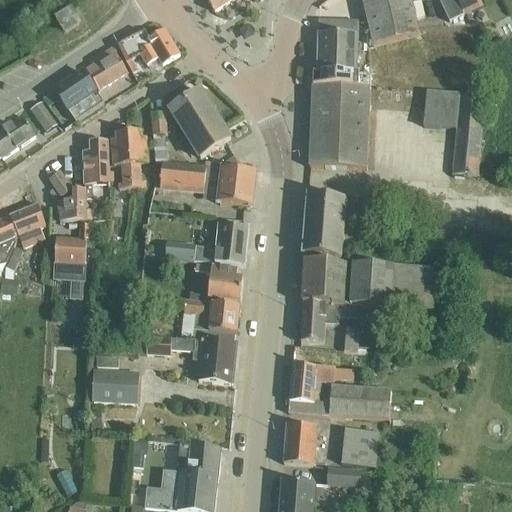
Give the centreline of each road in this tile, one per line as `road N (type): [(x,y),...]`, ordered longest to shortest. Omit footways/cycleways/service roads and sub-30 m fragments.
road 1 (tertiary): [(249,511),(284,168),(254,95)]
road 2 (residential): [(205,54),(0,191)]
road 3 (residential): [(0,104),(158,4)]
